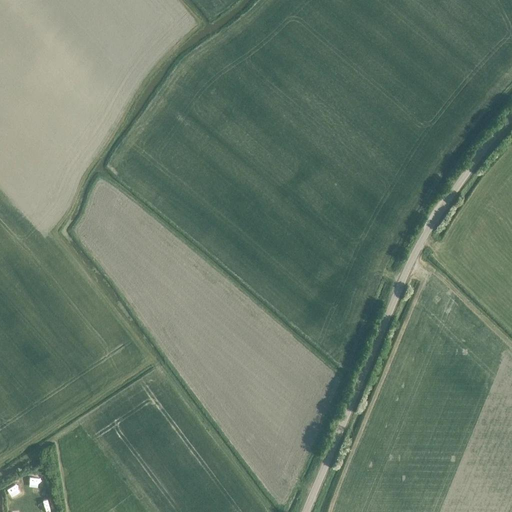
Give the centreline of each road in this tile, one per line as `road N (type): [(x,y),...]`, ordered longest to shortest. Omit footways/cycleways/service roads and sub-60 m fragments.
road 1 (track): [(276,511),(63,232),(142,86),(201,23),(180,0)]
road 2 (unclassified): [(306,510),(421,242),(511,117)]
